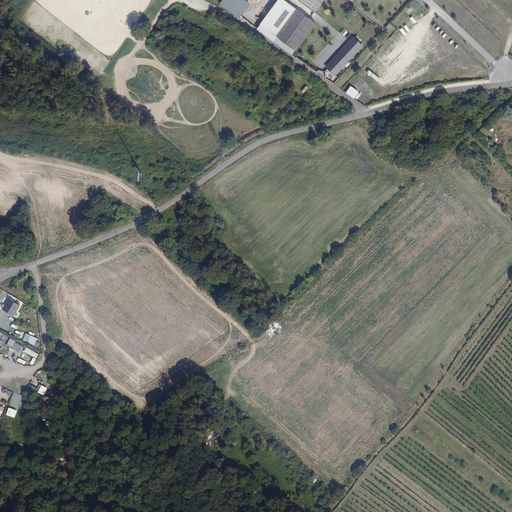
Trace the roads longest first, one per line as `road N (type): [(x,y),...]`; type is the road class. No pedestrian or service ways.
road 1 (unclassified): [(511,87),(364,112),(265,145),(166,209),(34,269)]
road 2 (unknown): [(175,0),(115,89),(179,122),(200,124),(216,109),(214,98),(155,57)]
road 3 (unclassified): [(34,269),(43,351),(35,369),(0,361)]
